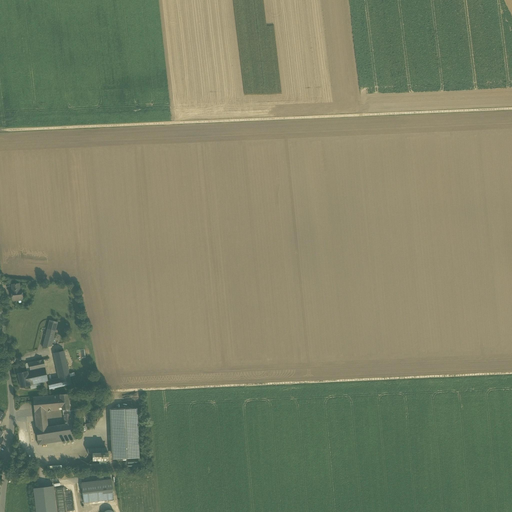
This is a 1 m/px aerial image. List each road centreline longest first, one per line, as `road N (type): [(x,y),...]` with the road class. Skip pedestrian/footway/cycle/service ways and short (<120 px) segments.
road 1 (track): [(0,135),(511,111)]
road 2 (track): [(511,372),(117,395)]
road 3 (unclassified): [(0,304),(10,400),(1,511)]
